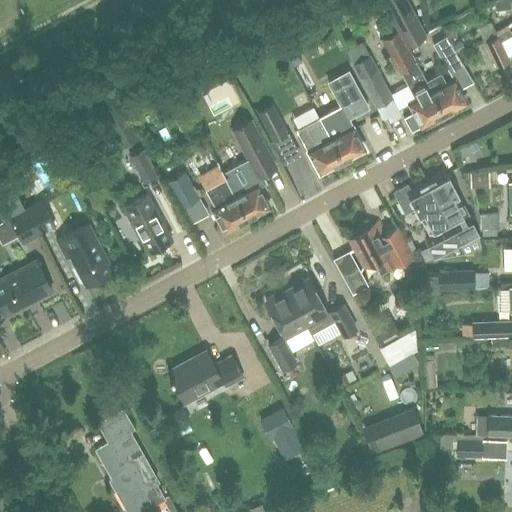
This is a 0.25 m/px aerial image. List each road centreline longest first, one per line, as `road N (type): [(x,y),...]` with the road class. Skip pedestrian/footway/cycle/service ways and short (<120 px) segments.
road 1 (residential): [(0,382),(511,102)]
road 2 (residential): [(59,511),(0,397)]
